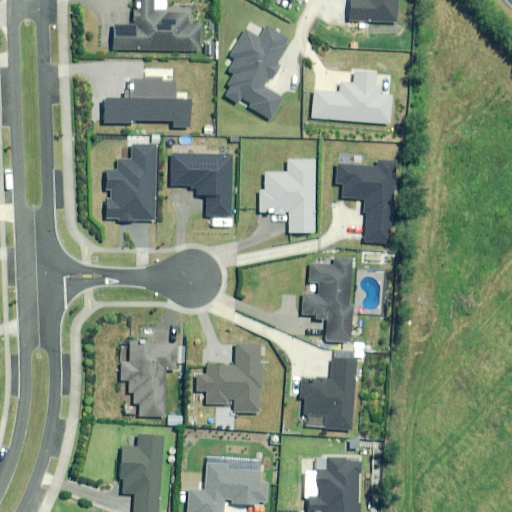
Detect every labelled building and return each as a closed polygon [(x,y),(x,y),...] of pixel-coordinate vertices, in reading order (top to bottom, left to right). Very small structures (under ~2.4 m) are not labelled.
[(163,0),(132,0),(132,26),(113,25),(112,49),(201,51),(202,25),(180,24),(181,12),(163,12),(163,0)] [(396,22),(397,0),(352,0),(351,19),(396,22)] [(275,63),(288,40),(265,28),(259,38),(244,30),(230,55),(236,59),(228,72),(235,76),(225,95),(237,101),(240,96),(254,103),(250,109),(269,119),(282,96),(262,85),(268,76),(271,78),(278,65),(275,63)] [(314,92),(313,117),(389,123),(391,96),(382,96),(383,83),(375,83),(376,72),(355,71),(354,86),(341,85),(340,93),(314,92)] [(172,124),(172,127),(191,127),(192,100),(176,100),(177,80),(122,79),(122,99),(102,98),(102,122),(172,124)] [(156,146),(130,145),(130,161),(116,160),(116,171),(105,171),(104,221),(155,222),(156,146)] [(230,218),(232,156),(170,155),(169,187),(196,187),(196,196),(206,196),(205,217),(230,218)] [(315,232),(315,160),(287,160),(287,173),(264,172),(264,190),(259,190),(259,213),(288,213),(288,232),(315,232)] [(393,160),(375,160),(375,167),(335,165),(334,185),(341,185),(341,199),(363,200),(361,243),(389,244),(393,160)] [(352,260),(333,259),(333,266),(309,266),(308,284),(317,284),(317,296),(302,295),(302,315),(315,316),(315,319),(326,320),(326,341),(351,342),(352,260)] [(263,344),(235,343),(234,366),(207,365),(206,375),(196,374),(195,391),(205,391),(205,404),(233,405),(233,412),(260,413),(263,344)] [(177,345),(130,344),(129,363),(121,363),(120,380),(128,381),(128,393),(133,393),(133,404),(139,404),(139,416),(165,417),(166,369),(176,370),(177,345)] [(358,362),(328,360),(327,382),(298,380),(297,397),(305,398),(303,416),(326,417),(325,429),(353,431),(358,362)] [(159,511),(165,437),(137,435),(136,448),(120,447),(118,480),(123,480),(122,494),(134,495),(132,511),(159,511)] [(360,511),(362,464),(347,464),(347,458),(329,458),(329,472),(318,471),(318,500),(311,500),(311,511),(360,511)] [(262,466),(208,463),(207,491),(189,490),(187,511),(223,511),(224,500),(260,502),(262,466)]
